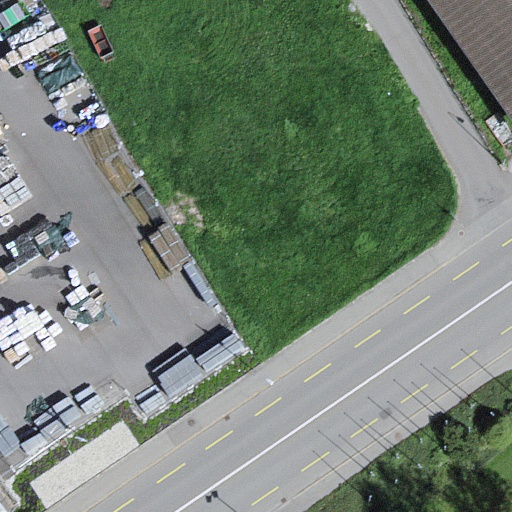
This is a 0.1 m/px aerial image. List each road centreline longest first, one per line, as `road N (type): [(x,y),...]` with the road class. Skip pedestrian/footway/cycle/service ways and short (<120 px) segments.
road 1 (primary): [(511,243),(123,511)]
road 2 (primary): [(219,511),(511,308)]
